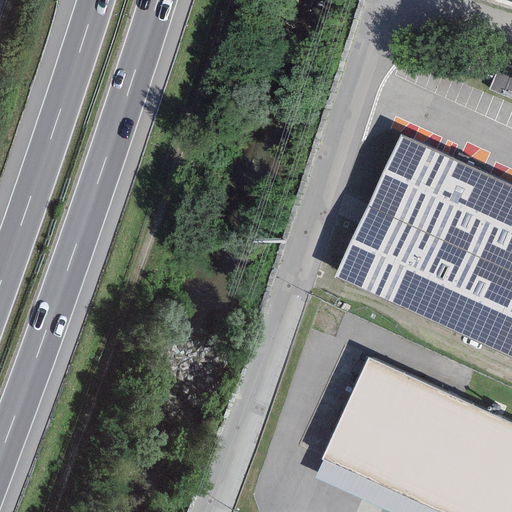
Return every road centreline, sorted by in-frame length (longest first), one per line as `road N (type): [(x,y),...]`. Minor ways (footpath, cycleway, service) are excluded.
road 1 (motorway): [(0,462),(101,186),(157,0)]
road 2 (motorway): [(94,0),(0,293)]
